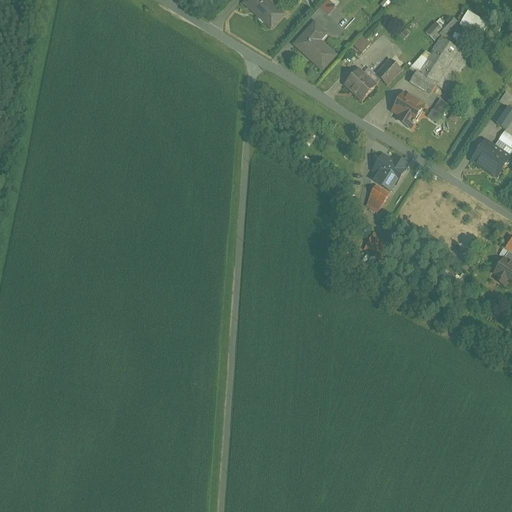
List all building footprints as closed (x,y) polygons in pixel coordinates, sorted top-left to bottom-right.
[(284,16),(266,0),(249,0),(245,4),(272,29),(284,16)] [(336,8),(328,0),(320,8),(329,16),(336,8)] [(386,0),(381,6),(385,9),(393,0),(386,0)] [(467,14),(460,29),(483,39),(490,24),(467,14)] [(436,23),(427,34),(431,38),(434,41),(444,31),(436,23)] [(325,33),(315,24),(296,46),(323,71),(336,57),(318,40),(325,33)] [(362,54),(371,44),(361,36),(353,46),(362,54)] [(431,38),(421,50),(425,53),(435,42),(434,41),(431,38)] [(441,39),(430,57),(426,54),(425,54),(411,70),(417,75),(411,84),(431,96),(437,87),(436,86),(459,50),(441,39)] [(413,43),(399,58),(411,69),(425,54),(425,53),(421,50),(413,43)] [(459,50),(436,86),(437,87),(447,93),(470,57),(459,50)] [(391,61),(376,77),(387,87),(402,71),(391,61)] [(377,87),(359,71),(345,86),(352,92),(353,92),(363,101),(377,87)] [(511,103),(511,97),(506,94),(500,103),(508,109),(511,103)] [(424,107),(404,95),(393,113),(400,117),(397,121),(411,130),(413,125),(414,126),(416,122),(415,122),(424,107)] [(440,100),(434,111),(443,117),(450,106),(440,100)] [(511,111),(508,109),(497,126),(507,132),(511,123),(511,111)] [(443,117),(434,111),(429,118),(439,124),(443,117)] [(456,124),(460,117),(453,114),(449,121),(456,124)] [(499,142),(495,148),(486,142),(473,162),(498,179),(511,159),(506,156),(510,150),(499,142)] [(406,171),(384,157),(374,172),(381,176),(376,183),(390,192),(395,185),(396,186),(406,171)] [(390,196),(376,187),(371,196),(373,198),(384,205),(390,196)] [(384,205),(373,198),(368,206),(378,213),(384,205)] [(511,232),(511,228),(504,224),(501,228),(511,234),(511,232)] [(393,247),(375,236),(368,247),(386,258),(393,247)] [(511,237),(510,236),(502,248),(509,253),(510,253),(511,249),(511,237)] [(511,254),(510,253),(509,253),(505,260),(495,275),(511,286),(511,254)]
